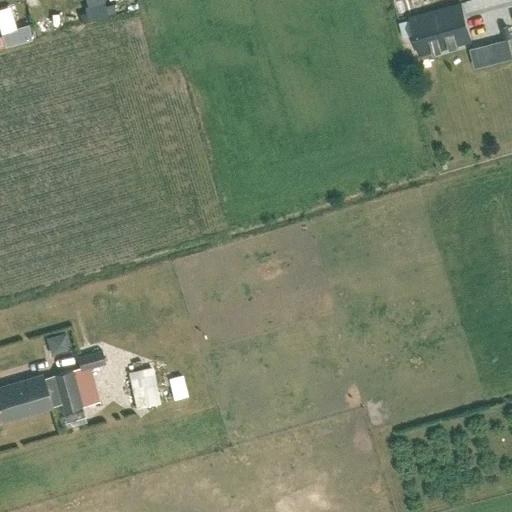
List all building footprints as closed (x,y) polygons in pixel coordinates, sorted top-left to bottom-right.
[(408,0),(410,9),(439,5),(438,0),(408,0)] [(458,5),(412,18),(421,51),(432,48),(433,53),(442,50),(440,45),(448,43),(449,48),(458,46),(456,41),(467,38),(458,5)] [(0,37),(0,48),(20,43),(20,42),(17,32),(3,35),(4,37),(0,37)] [(476,64),(510,55),(506,40),(472,49),(476,64)] [(73,358),(76,368),(44,377),(44,375),(0,387),(0,413),(2,421),(64,403),(67,412),(97,403),(89,368),(104,364),(101,351),(73,358)] [(130,372),(137,408),(162,403),(154,367),(130,372)] [(182,376),(169,379),(174,400),(187,396),(182,376)] [(66,428),(88,422),(85,412),(63,418),(66,428)]
